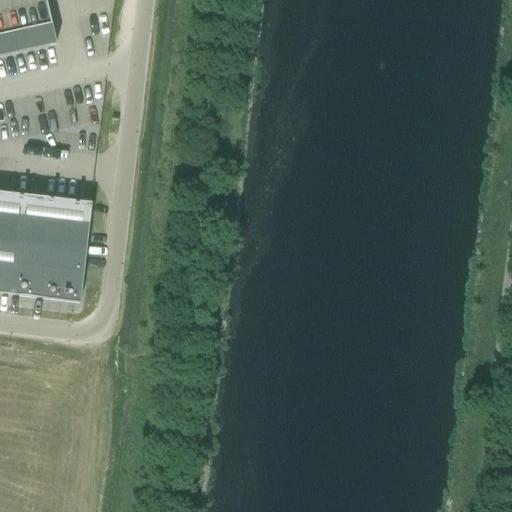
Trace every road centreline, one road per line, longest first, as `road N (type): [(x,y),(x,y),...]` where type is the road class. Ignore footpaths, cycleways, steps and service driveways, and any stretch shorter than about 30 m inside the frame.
road 1 (track): [(224,0),(166,511)]
road 2 (unknown): [(0,165),(125,177)]
